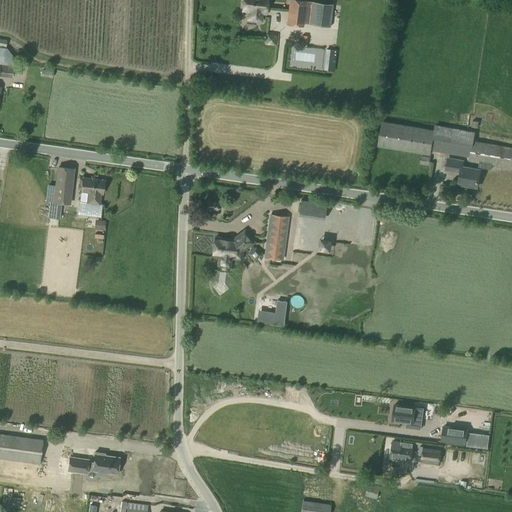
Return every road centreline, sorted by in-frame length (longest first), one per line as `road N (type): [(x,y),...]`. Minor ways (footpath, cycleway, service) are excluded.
road 1 (unclassified): [(215,511),(176,446),(182,170)]
road 2 (unclassified): [(511,217),(182,170)]
road 3 (unclassified): [(182,170),(0,143)]
road 4 (track): [(182,170),(188,0)]
